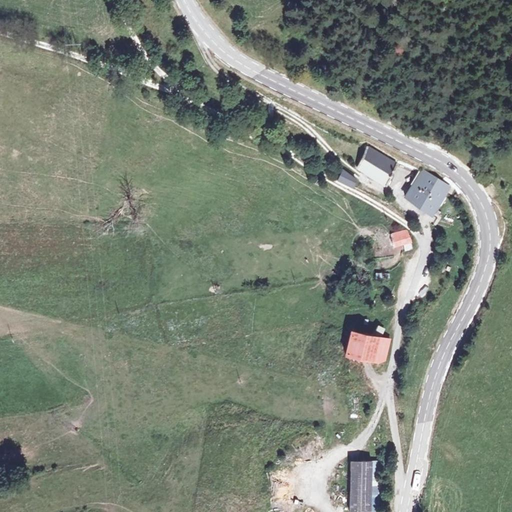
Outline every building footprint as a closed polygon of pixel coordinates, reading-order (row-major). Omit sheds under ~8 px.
[(368,145),(357,163),(388,181),(399,164),(368,145)] [(334,178),(353,188),(358,178),(340,168),(334,178)] [(434,183),(422,174),(412,188),(425,197),(434,183)] [(412,188),(404,201),(433,220),(451,194),(434,183),(425,197),(412,188)] [(412,245),(409,237),(408,236),(405,234),(392,239),(391,236),(383,239),(385,247),(390,245),(393,252),(412,245)] [(375,272),(375,280),(388,281),(389,273),(375,272)] [(370,339),(351,336),(347,360),(380,367),(385,361),(388,342),(377,339),(378,332),(371,330),(370,339)] [(353,461),(351,511),(373,511),(375,463),(353,461)]
